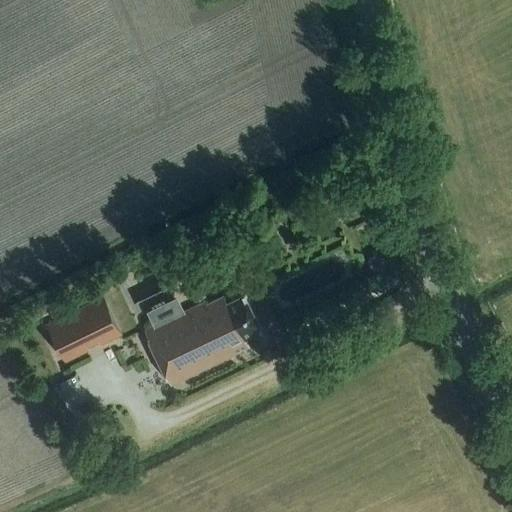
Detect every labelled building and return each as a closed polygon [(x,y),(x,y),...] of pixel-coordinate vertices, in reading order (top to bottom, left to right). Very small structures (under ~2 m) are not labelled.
[(222,238),(210,244),(214,252),(226,246),(222,238)] [(140,304),(165,291),(157,275),(132,288),(140,304)] [(195,298),(209,291),(203,281),(190,288),(195,298)] [(146,330),(172,383),(249,345),(244,336),(263,327),(246,293),(228,302),(224,294),(208,302),(207,300),(146,330)] [(103,298),(50,324),(67,360),(88,350),(86,347),(100,340),(102,343),(121,334),(103,298)]
